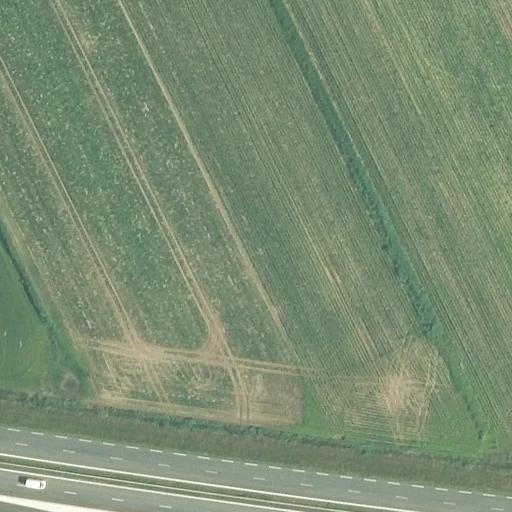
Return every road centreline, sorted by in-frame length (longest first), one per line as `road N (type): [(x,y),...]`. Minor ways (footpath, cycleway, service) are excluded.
road 1 (primary): [(510,511),(0,442)]
road 2 (primary): [(0,484),(192,511)]
